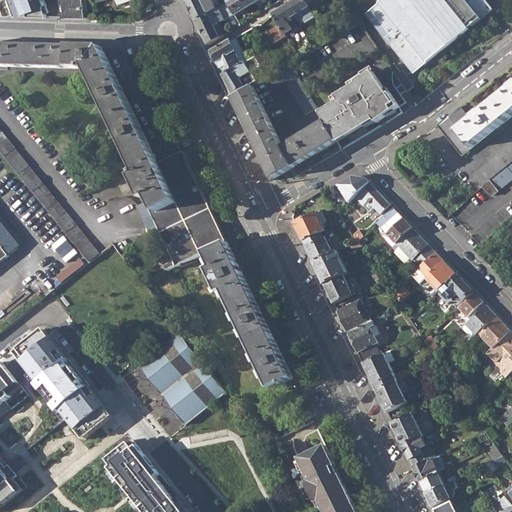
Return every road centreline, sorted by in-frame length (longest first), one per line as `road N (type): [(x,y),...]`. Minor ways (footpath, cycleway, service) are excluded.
road 1 (residential): [(253,215),(396,511)]
road 2 (residential): [(0,352),(42,320),(56,323),(207,511)]
road 3 (residential): [(368,146),(391,183),(511,311)]
road 4 (residential): [(169,32),(253,215)]
road 5 (residential): [(511,46),(368,146)]
road 6 (residential): [(169,32),(0,29)]
road 7 (residential): [(368,146),(253,215)]
road 8 (track): [(181,60),(290,0)]
